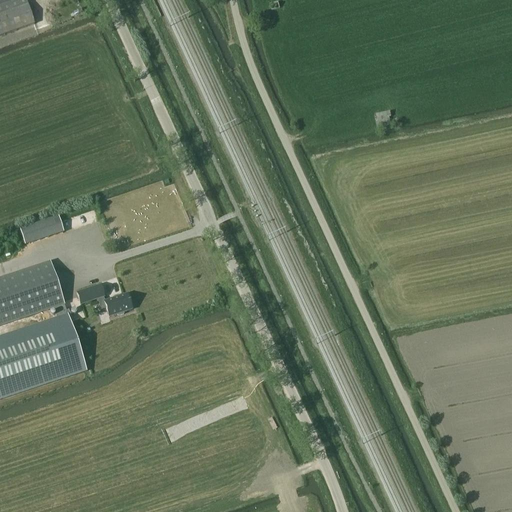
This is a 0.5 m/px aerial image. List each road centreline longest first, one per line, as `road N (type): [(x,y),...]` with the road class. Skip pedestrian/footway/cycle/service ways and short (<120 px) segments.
road 1 (tertiary): [(342,511),(112,0)]
road 2 (unclassified): [(456,511),(250,66),(232,0)]
